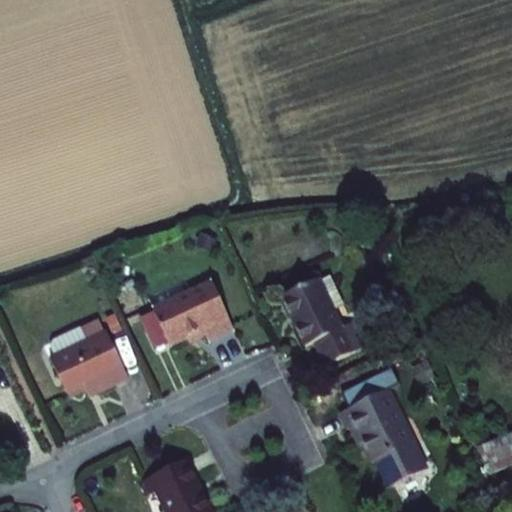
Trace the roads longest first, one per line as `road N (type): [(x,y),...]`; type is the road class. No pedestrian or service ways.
road 1 (residential): [(263,370),(305,454),(240,487),(197,401)]
road 2 (residential): [(47,470),(197,401)]
